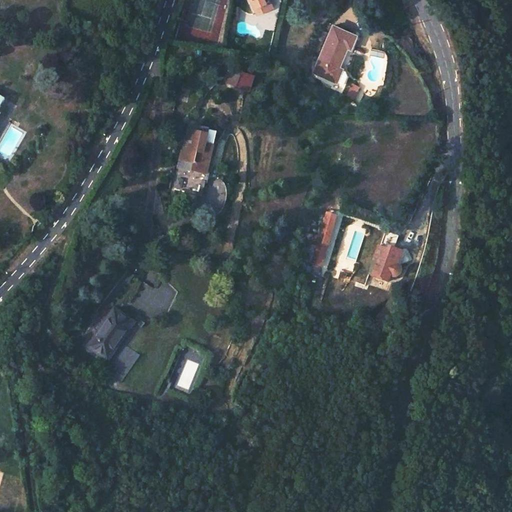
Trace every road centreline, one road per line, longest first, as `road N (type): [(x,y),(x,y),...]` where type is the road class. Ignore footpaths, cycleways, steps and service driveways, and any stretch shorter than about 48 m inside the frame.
road 1 (tertiary): [(419,0),(452,93),(455,180),(450,248),(407,373),(383,511)]
road 2 (tertiary): [(0,292),(101,159),(171,0)]
